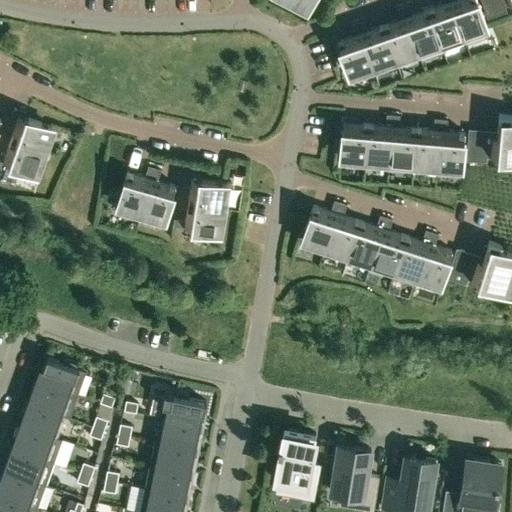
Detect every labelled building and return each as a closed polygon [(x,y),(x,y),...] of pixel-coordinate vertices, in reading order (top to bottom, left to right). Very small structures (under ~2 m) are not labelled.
[(443,0),(445,3),(429,8),(440,40),(462,32),(451,0),(443,0)] [(451,0),(462,32),(485,25),(476,0),(451,0)] [(503,1),(484,7),(488,17),(506,10),(503,1)] [(408,3),(402,5),(417,48),(440,40),(429,8),(412,14),(408,3)] [(400,18),(383,24),(394,56),(417,48),(402,5),(396,7),(400,18)] [(363,19),(357,21),(372,64),(394,56),(383,24),(367,30),(363,19)] [(355,34),(338,40),(348,72),(372,64),(357,21),(351,23),(355,34)] [(315,57),(321,74),(341,66),(334,49),(315,57)] [(14,106),(12,113),(19,115),(11,138),(42,149),(51,125),(24,116),(26,110),(14,106)] [(385,125),(368,123),(365,156),(389,159),(393,114),(387,113),(385,125)] [(497,135),(493,135),(491,157),(511,158),(511,114),(499,113),(497,135)] [(400,114),(393,114),(389,159),(413,161),(416,128),(399,126),(400,114)] [(358,116),(344,115),(340,154),(365,156),(368,123),(358,123),(358,116)] [(416,128),(413,161),(437,163),(441,118),(434,117),(433,129),(416,128)] [(447,118),(441,118),(437,163),(462,165),(465,132),(446,130),(447,118)] [(482,129),(469,128),(466,159),(486,160),(487,150),(480,150),(482,129)] [(0,152),(0,160),(34,172),(42,149),(11,138),(5,154),(0,152)] [(127,170),(118,203),(142,210),(154,166),(148,164),(145,176),(127,170)] [(154,166),(142,210),(166,217),(175,184),(158,179),(161,168),(154,166)] [(198,173),(185,171),(184,178),(192,179),(188,199),(221,204),(225,183),(201,179),(197,179),(198,173)] [(173,218),(172,225),(217,232),(221,204),(188,199),(185,220),(173,218)] [(313,204),(303,236),(326,244),(340,201),(334,199),(330,210),(318,206),(319,206),(313,204)] [(340,201),(326,244),(349,251),(359,220),(343,214),(347,203),(340,201)] [(359,220),(349,251),(372,259),(386,216),(380,214),(376,225),(359,220)] [(386,216),(372,259),(395,266),(405,235),(389,229),(392,218),(386,216)] [(249,228),(247,242),(270,244),(271,229),(249,228)] [(421,240),(405,235),(395,266),(417,273),(432,231),(425,229),(421,240)] [(432,231),(417,273),(441,281),(452,250),(434,244),(438,233),(432,231)] [(478,260),(471,280),(507,292),(511,274),(511,272),(506,271),(511,252),(500,248),(501,244),(489,240),(482,261),(478,260)] [(450,268),(447,277),(465,283),(468,274),(450,268)] [(86,370),(76,366),(77,362),(64,358),(63,361),(46,355),(39,376),(79,390),(86,370)] [(33,392),(31,399),(71,413),(79,390),(39,376),(37,381),(34,380),(31,391),(33,392)] [(164,391),(160,413),(201,421),(206,400),(188,396),(189,393),(176,390),(175,394),(164,391)] [(100,401),(111,405),(115,396),(104,392),(100,401)] [(25,414),(23,422),(55,433),(62,414),(70,417),(71,413),(31,399),(29,403),(26,402),(23,413),(25,414)] [(124,409),(136,411),(137,401),(126,399),(124,409)] [(160,413),(155,436),(196,445),(201,421),(160,413)] [(104,428),(107,419),(96,415),(93,424),(104,428)] [(17,437),(14,445),(54,459),(62,438),(55,435),(55,433),(23,422),(21,426),(18,425),(14,436),(17,437)] [(120,422),(118,432),(130,434),(132,425),(120,422)] [(101,438),(104,428),(93,424),(89,434),(101,438)] [(275,490),(313,498),(320,462),(310,461),(311,459),(310,459),(311,453),(309,453),(313,434),(315,434),(316,433),(284,427),(280,445),(279,444),(278,449),(280,449),(274,476),(278,476),(275,490)] [(118,432),(116,442),(128,444),(130,434),(118,432)] [(57,459),(74,463),(80,438),(63,434),(57,459)] [(162,443),(158,462),(191,469),(196,445),(155,436),(154,441),(162,443)] [(337,443),(330,489),(357,494),(354,508),(373,511),(379,475),(367,473),(371,448),(337,443)] [(9,460),(6,468),(46,482),(54,459),(14,445),(13,449),(10,448),(6,459),(9,460)] [(404,454),(401,477),(387,475),(382,504),(428,511),(436,459),(404,454)] [(473,460),(466,459),(461,491),(446,488),(441,511),(460,511),(461,511),(465,511),(493,511),(501,462),(474,458),(473,460)] [(91,474),(95,465),(83,461),(80,470),(91,474)] [(149,463),(145,484),(187,493),(191,469),(158,462),(157,464),(149,463)] [(0,481),(1,482),(0,485),(0,491),(38,505),(46,482),(6,468),(5,471),(2,470),(0,476),(0,481)] [(107,469),(105,478),(117,481),(119,471),(107,469)] [(88,484),(91,474),(80,470),(77,480),(88,484)] [(105,478),(103,488),(115,491),(117,481),(105,478)] [(145,484),(140,508),(159,511),(182,511),(187,493),(145,484)] [(0,511),(35,511),(38,505),(0,491),(0,511)] [(81,511),(82,511),(80,511),(74,509),(76,505),(68,501),(64,510),(69,511),(68,511),(81,511)] [(76,505),(74,509),(80,511),(83,503),(77,501),(76,505)]
